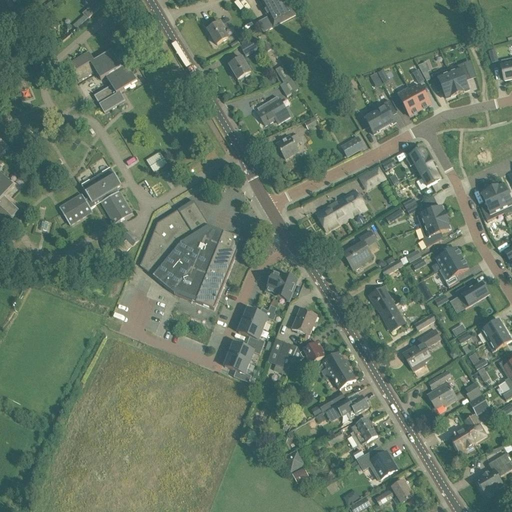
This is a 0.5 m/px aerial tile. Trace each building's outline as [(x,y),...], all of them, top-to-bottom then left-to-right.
[(8,0),(0,5),(0,15),(2,19),(20,9),(16,1),(17,0),(8,0)] [(294,16),(285,0),(259,0),(273,27),(294,16)] [(88,20),(98,11),(94,5),(83,15),(88,20)] [(220,23),(208,30),(217,46),(228,39),(223,32),(225,31),(224,30),(232,25),(228,19),(221,24),(220,23)] [(246,57),(260,49),(253,39),(240,47),(246,57)] [(106,78),(111,87),(94,97),(105,114),(125,102),(120,93),(137,83),(127,66),(122,69),(111,51),(94,61),(89,52),(68,65),(79,82),(96,72),(101,81),(106,78)] [(495,51),(489,52),(492,64),(498,63),(495,51)] [(242,59),(229,67),(238,81),(251,73),(242,59)] [(465,64),(448,71),(458,96),(469,92),(464,80),(470,78),(465,64)] [(505,83),(511,81),(511,66),(502,68),(505,83)] [(276,71),(284,85),(291,80),(283,67),(276,71)] [(384,71),(379,74),(384,84),(390,81),(384,71)] [(419,84),(424,81),(418,71),(413,74),(419,84)] [(431,77),(436,90),(442,88),(446,100),(458,96),(448,71),(431,77)] [(428,72),(422,74),(426,81),(431,80),(428,72)] [(349,96),(354,93),(348,83),(343,86),(349,96)] [(420,86),(409,92),(420,112),(431,106),(420,86)] [(399,98),(410,118),(420,112),(409,92),(399,98)] [(290,118),(280,101),(279,101),(277,98),(257,110),(259,113),(257,114),(265,127),(276,121),(278,125),(290,118)] [(390,102),(374,110),(385,130),(395,124),(390,115),(395,112),(390,102)] [(111,132),(128,167),(171,146),(165,132),(147,141),(145,135),(152,132),(149,127),(155,124),(145,105),(129,113),(140,136),(132,140),(124,125),(111,132)] [(374,136),(385,130),(374,110),(363,116),(374,136)] [(316,118),(304,124),(308,131),(319,125),(316,118)] [(290,137),(276,146),(285,161),(299,152),(296,146),(301,143),(297,135),(291,139),(290,137)] [(358,138),(342,148),(348,158),(364,149),(358,138)] [(5,197),(14,187),(0,173),(0,172),(3,170),(0,166),(0,157),(9,148),(0,139),(0,221),(5,226),(19,211),(5,197)] [(406,160),(410,168),(415,166),(419,173),(432,166),(423,151),(406,160)] [(396,166),(393,161),(383,166),(386,172),(396,166)] [(139,172),(153,197),(167,189),(154,164),(139,172)] [(432,166),(419,173),(427,188),(440,181),(432,166)] [(99,199),(115,226),(132,215),(119,193),(115,195),(113,191),(121,186),(111,169),(82,187),(89,199),(86,201),(82,195),(60,209),(70,227),(93,213),(88,206),(99,199)] [(377,185),(385,180),(379,170),(371,175),(377,185)] [(353,180),(340,184),(342,189),(354,185),(353,180)] [(511,205),(503,186),(492,191),(503,215),(511,211),(511,205)] [(481,209),(487,223),(503,215),(492,191),(482,196),(487,207),(481,209)] [(366,209),(355,192),(316,215),(326,233),(366,209)] [(403,205),(406,211),(417,205),(414,200),(403,205)] [(214,312),(243,241),(210,227),(193,202),(158,224),(140,267),(175,296),(192,303),(214,312)] [(420,210),(417,205),(406,211),(409,216),(420,210)] [(417,218),(421,229),(446,220),(442,209),(417,218)] [(427,249),(440,242),(438,236),(450,231),(446,220),(421,229),(425,240),(423,241),(427,249)] [(139,241),(130,232),(124,237),(133,247),(139,241)] [(364,262),(372,258),(366,248),(376,242),(370,232),(360,238),(363,243),(343,255),(344,255),(352,269),(353,272),(365,265),(364,262)] [(456,249),(437,261),(443,271),(462,260),(456,249)] [(410,263),(420,257),(418,252),(407,258),(410,263)] [(385,278),(394,272),(403,267),(399,260),(381,271),(385,278)] [(426,266),(423,260),(413,266),(416,271),(426,266)] [(468,270),(462,260),(443,271),(434,276),(440,286),(468,270)] [(283,277),(275,273),(274,276),(273,276),(267,291),(266,293),(275,297),(278,298),(286,277),(283,276),(283,277)] [(289,303),(293,294),(298,282),(286,277),(278,298),(289,303)] [(455,293),(465,310),(488,296),(481,285),(469,292),(465,287),(455,293)] [(381,315),(395,307),(385,289),(369,298),(374,306),(376,305),(381,315)] [(231,303),(234,295),(226,293),(224,302),(231,303)] [(433,299),(431,294),(424,299),(426,303),(433,299)] [(435,302),(438,308),(449,302),(446,296),(435,302)] [(395,307),(381,315),(392,333),(406,324),(395,307)] [(268,312),(261,309),(259,315),(248,311),(243,322),(263,331),(268,320),(273,322),(276,316),(274,315),(271,314),(268,312)] [(307,342),(308,341),(318,317),(300,310),(292,331),(303,335),(301,340),(307,342)] [(414,326),(418,332),(418,333),(436,322),(432,315),(414,326)] [(265,343),(259,341),(263,331),(243,322),(238,334),(250,338),(247,344),(262,350),(265,343)] [(480,334),(486,344),(506,332),(500,322),(480,334)] [(419,340),(422,345),(404,356),(414,373),(426,366),(425,363),(432,359),(426,350),(441,341),(435,331),(419,340)] [(506,332),(486,344),(492,354),(511,342),(506,332)] [(458,340),(461,345),(471,339),(468,334),(458,340)] [(288,371),(291,361),(296,349),(277,341),(276,341),(271,353),(268,363),(276,366),(274,371),(285,376),(288,371)] [(268,343),(265,350),(271,353),(274,345),(268,343)] [(260,356),(262,350),(247,344),(245,349),(234,345),(229,356),(250,364),(254,354),(260,356)] [(318,344),(304,352),(296,349),(291,361),(299,364),(299,362),(307,358),(312,366),(329,357),(326,353),(324,354),(318,344)] [(356,381),(340,354),(324,364),(340,391),(356,381)] [(250,364),(229,356),(225,368),(236,372),(234,378),(249,384),(251,377),(245,375),(250,364)] [(498,365),(508,380),(511,377),(511,363),(511,364),(509,359),(498,365)] [(474,366),(477,371),(487,365),(484,360),(474,366)] [(435,393),(428,397),(436,411),(443,407),(444,408),(457,400),(446,382),(452,378),(449,373),(429,384),(432,390),(433,390),(435,393)] [(466,397),(470,403),(482,396),(475,384),(465,390),(468,396),(466,397)] [(345,400),(341,393),(319,407),(322,413),(345,400)] [(268,394),(259,403),(270,412),(278,403),(268,394)] [(347,415),(350,421),(350,422),(357,417),(357,416),(369,409),(362,397),(350,404),(347,400),(336,406),(342,417),(347,415)] [(477,414),(489,407),(482,397),(470,404),(477,414)] [(502,412),(505,417),(511,412),(511,405),(502,412)] [(318,423),(325,419),(322,415),(316,419),(318,423)] [(283,426),(284,427),(288,428),(289,429),(293,421),(286,418),(283,426)] [(455,439),(452,441),(459,453),(466,448),(467,450),(474,446),(471,440),(483,433),(474,418),(467,423),(470,428),(454,437),(455,439)] [(354,434),(352,436),(360,448),(367,443),(367,444),(378,437),(367,420),(357,426),(351,429),(354,434)] [(379,448),(370,453),(374,458),(360,466),(363,471),(370,467),(379,482),(385,478),(397,471),(387,453),(384,455),(379,448)] [(303,466),(296,454),(285,460),(291,472),(303,466)] [(500,470),(504,476),(511,471),(511,465),(506,455),(489,465),(493,472),(494,471),(495,473),(500,470)] [(494,471),(493,472),(476,481),(481,489),(480,490),(481,493),(483,494),(484,495),(491,491),(493,494),(504,487),(499,479),(504,476),(500,470),(495,473),(494,471)] [(305,480),(301,472),(293,476),(297,484),(305,480)] [(393,489),(375,500),(380,508),(398,497),(402,505),(412,499),(403,483),(393,489)] [(350,508),(352,511),(361,511),(371,506),(366,498),(350,508)]
